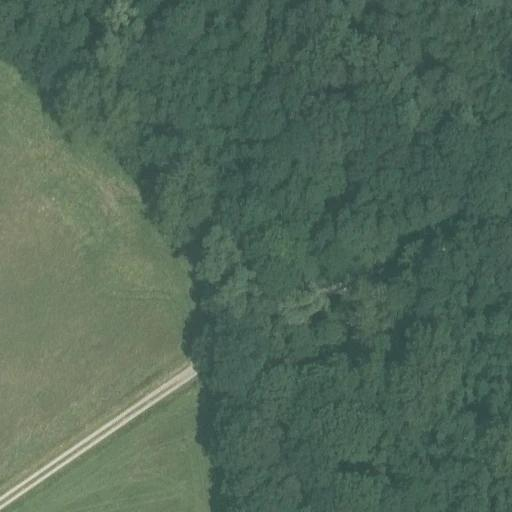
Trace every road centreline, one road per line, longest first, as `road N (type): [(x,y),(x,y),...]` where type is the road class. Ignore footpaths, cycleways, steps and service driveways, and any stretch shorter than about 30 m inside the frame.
road 1 (unclassified): [(511,227),(371,274),(222,351)]
road 2 (unclassified): [(0,505),(222,351)]
